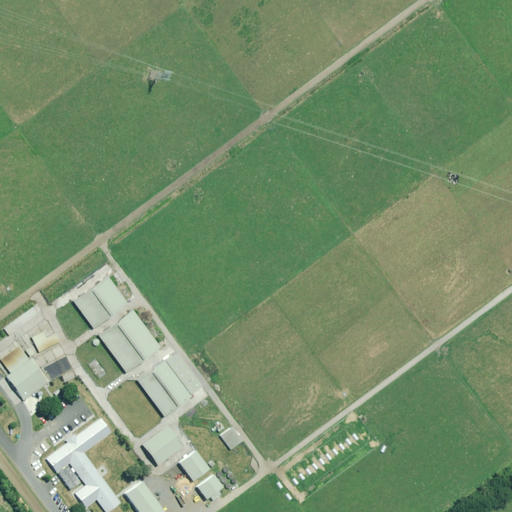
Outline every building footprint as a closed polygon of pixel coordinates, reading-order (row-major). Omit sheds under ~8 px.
[(106,276),(72,302),(92,329),(126,304),(106,276)] [(36,315),(31,308),(3,329),(8,336),(36,315)] [(159,348),(131,311),(98,337),(126,373),(159,348)] [(44,338),(41,332),(30,338),(38,353),(58,342),(54,333),(44,338)] [(48,383),(31,360),(29,362),(18,347),(0,360),(0,361),(11,375),(7,378),(25,401),(48,383)] [(29,348),(25,351),(29,356),(33,353),(29,348)] [(163,418),(190,397),(162,360),(135,381),(163,418)] [(81,481),(85,486),(74,493),(85,508),(95,500),(104,511),(108,511),(120,503),(83,453),(110,433),(100,418),(75,436),(73,434),(64,441),(66,443),(44,459),(55,474),(56,473),(68,464),(81,481)] [(181,447),(166,427),(141,445),(156,466),(181,447)] [(240,442),(230,428),(219,436),(229,450),(240,442)] [(208,469),(194,451),(178,464),(191,482),(208,469)] [(68,464),(56,473),(69,490),(81,481),(68,464)] [(212,475),(195,487),(204,500),(209,496),(212,501),(220,495),(217,491),(221,488),(212,475)] [(162,511),(140,482),(123,494),(136,511),(162,511)]
